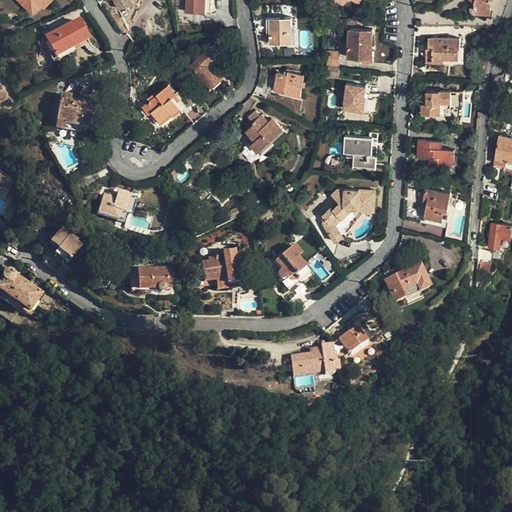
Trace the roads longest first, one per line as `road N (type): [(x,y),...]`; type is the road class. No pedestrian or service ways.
road 1 (residential): [(22,257),(112,314),(274,326),(305,319),(392,234),(410,17),(403,0)]
road 2 (residential): [(87,0),(118,59),(116,154),(134,174),(243,93),(251,62),(245,0)]
